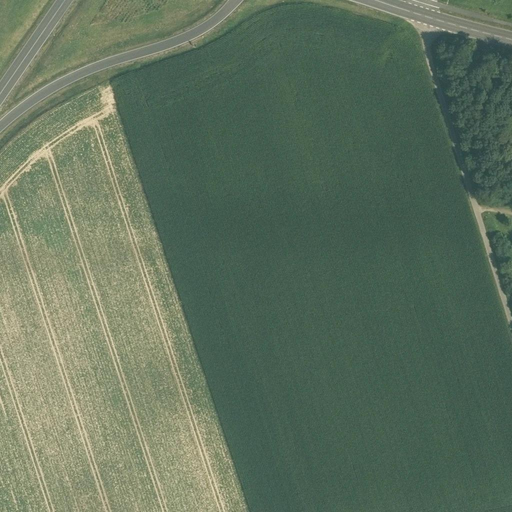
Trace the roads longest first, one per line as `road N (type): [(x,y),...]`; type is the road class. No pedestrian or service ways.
road 1 (primary): [(0,128),(39,95),(182,39),(237,0)]
road 2 (track): [(424,17),(427,52),(476,211)]
road 3 (secondary): [(511,40),(372,0)]
road 4 (track): [(476,211),(511,326)]
